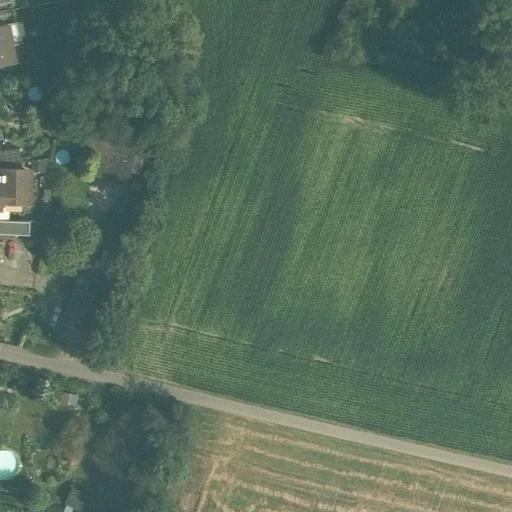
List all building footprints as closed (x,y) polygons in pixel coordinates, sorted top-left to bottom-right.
[(8,25),(0,26),(0,64),(8,64),(5,48),(12,47),(8,25)] [(70,136),(59,135),(59,145),(69,146),(70,136)] [(136,146),(101,137),(91,176),(126,185),(136,146)] [(17,149),(0,150),(0,164),(19,162),(17,149)] [(0,208),(1,209),(1,204),(28,205),(29,169),(0,168),(0,173),(0,208)] [(70,218),(55,216),(53,231),(68,233),(70,218)] [(28,222),(0,220),(0,235),(28,236),(28,222)] [(90,269),(83,267),(65,320),(93,330),(111,276),(108,275),(111,267),(93,261),(90,269)]
